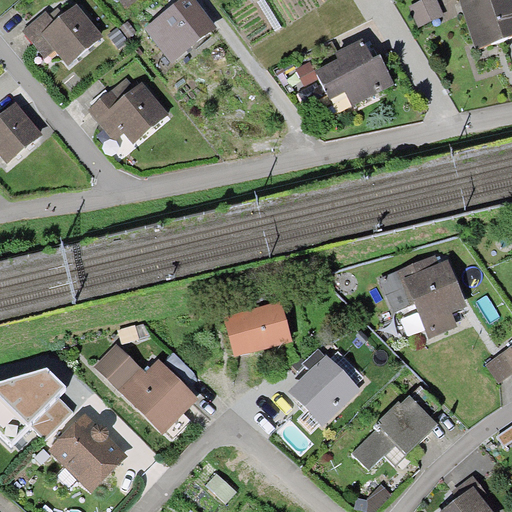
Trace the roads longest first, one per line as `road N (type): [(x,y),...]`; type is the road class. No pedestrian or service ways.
road 1 (residential): [(338,511),(253,437),(213,433),(142,511)]
road 2 (residential): [(131,189),(0,39)]
road 3 (residential): [(320,151),(511,111)]
road 4 (residential): [(131,189),(320,151)]
road 5 (residential): [(320,151),(209,0)]
road 6 (residential): [(398,511),(444,455),(511,410)]
